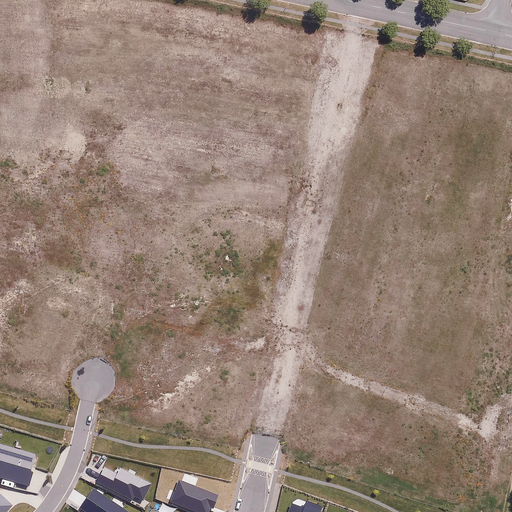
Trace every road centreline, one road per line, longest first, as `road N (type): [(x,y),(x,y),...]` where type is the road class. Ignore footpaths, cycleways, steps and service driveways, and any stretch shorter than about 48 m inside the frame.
road 1 (unknown): [(265,444),(361,3)]
road 2 (residential): [(344,0),(491,31)]
road 3 (residential): [(44,511),(68,472),(93,380)]
